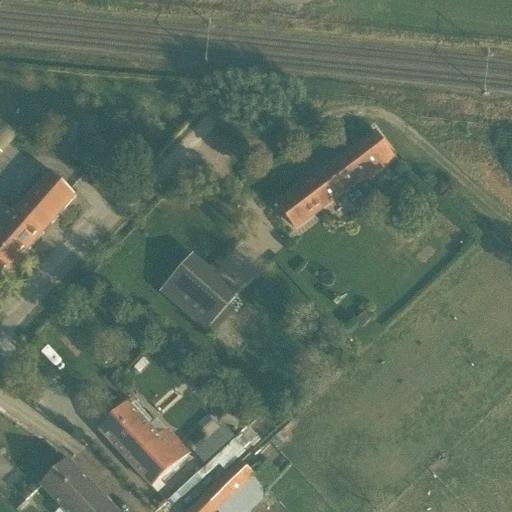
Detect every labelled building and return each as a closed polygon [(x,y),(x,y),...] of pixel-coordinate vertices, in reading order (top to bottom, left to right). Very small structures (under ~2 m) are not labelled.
[(0,144),(7,149),(19,132),(0,119),(0,144)] [(361,186),(394,160),(375,133),(307,185),(305,182),(276,203),(296,230),(358,181),(361,186)] [(7,209),(0,216),(0,284),(76,198),(51,172),(13,215),(7,209)] [(203,331),(239,293),(194,252),(159,291),(203,331)] [(128,405),(100,432),(152,488),(190,454),(168,430),(159,438),(128,405)] [(227,424),(245,428),(248,413),(231,409),(227,424)] [(237,436),(217,458),(228,468),(248,446),(237,436)] [(117,511),(69,461),(41,487),(65,511),(117,511)] [(250,511),(269,494),(251,476),(253,474),(241,462),(206,496),(188,511),(214,511),(216,511),(250,511)]
